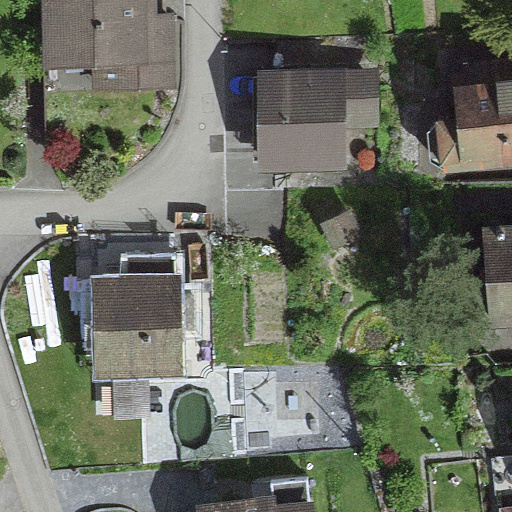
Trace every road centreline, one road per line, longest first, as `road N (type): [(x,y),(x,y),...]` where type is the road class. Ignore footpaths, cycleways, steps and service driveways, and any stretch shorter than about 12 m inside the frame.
road 1 (residential): [(0,206),(138,208),(181,179),(199,135),(206,0)]
road 2 (residential): [(0,357),(51,511)]
